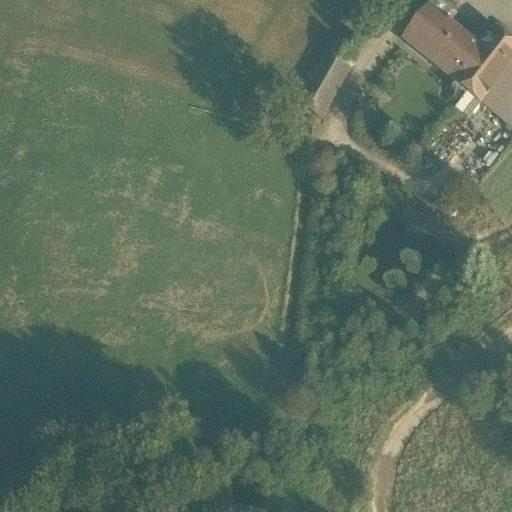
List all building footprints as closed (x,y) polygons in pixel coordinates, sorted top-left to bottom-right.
[(430,0),(425,6),(427,15),(429,14),(447,28),(448,26),(447,25),(454,17),(451,8),(440,0),(430,0)] [(466,43),(447,28),(429,14),(427,15),(404,45),(442,75),(441,76),(453,85),(479,53),(466,43)] [(466,43),(479,53),(492,35),(494,33),(481,23),(466,43)] [(454,86),(480,106),(511,65),(511,50),(492,35),(479,53),(453,85),(454,86)] [(290,116),(313,130),(353,60),(329,47),(290,116)] [(511,65),(480,106),(481,106),(511,131),(511,65)] [(466,125),(481,106),(480,106),(454,86),(449,93),(462,102),(453,114),(466,125)]
